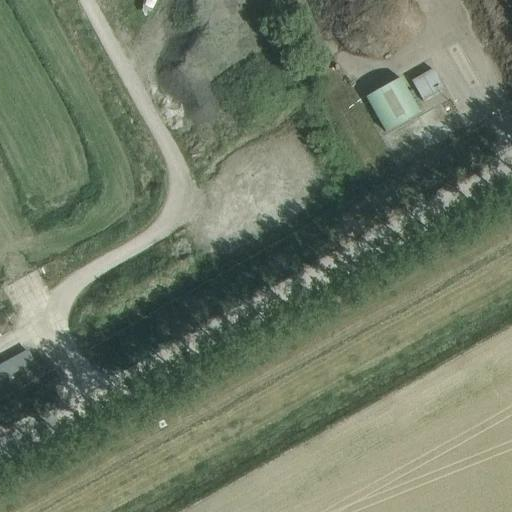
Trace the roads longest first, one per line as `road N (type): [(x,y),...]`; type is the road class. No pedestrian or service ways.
road 1 (unclassified): [(0,450),(243,315)]
road 2 (unclassified): [(351,255),(331,198),(284,191),(262,212),(243,315)]
road 3 (unclassified): [(351,255),(511,171)]
road 4 (unclassified): [(243,315),(351,255)]
